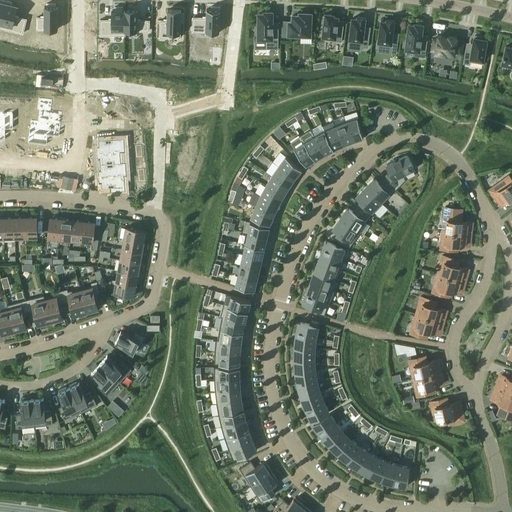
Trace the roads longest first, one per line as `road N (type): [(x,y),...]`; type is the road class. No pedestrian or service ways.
road 1 (residential): [(476,511),(385,509),(326,484),(282,427),(268,360),(302,235),(334,186),(373,150),(401,138),(440,144),(468,173),(490,218)]
road 2 (residential): [(99,326),(152,301),(165,224),(153,212),(68,198)]
road 3 (residential): [(490,218),(486,276),(455,339),(457,366),(474,397)]
road 4 (residential): [(79,0),(74,167)]
road 5 (residential): [(0,384),(46,383),(70,372),(97,345),(99,326)]
